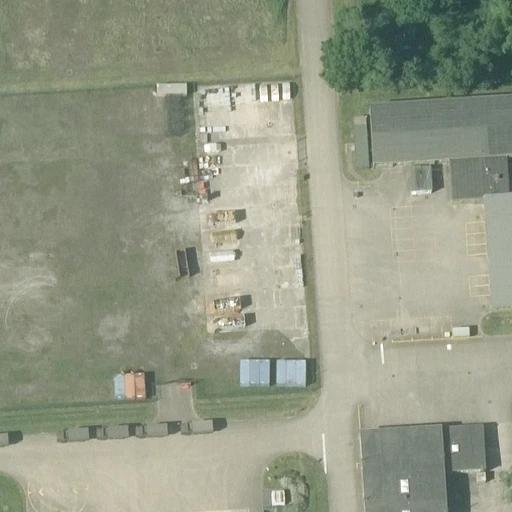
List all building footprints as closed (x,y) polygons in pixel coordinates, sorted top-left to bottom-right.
[(511,315),(511,202),(509,203),(507,166),(511,165),(511,104),(368,113),(372,174),(408,171),(410,199),(431,197),(430,172),(448,170),(450,206),(483,204),(490,317),(511,315)] [(236,387),(265,386),(264,362),(235,363),(236,387)] [(271,363),(271,387),(301,387),(302,363),(271,363)] [(119,377),(121,400),(141,399),(140,376),(119,377)] [(482,427),(360,433),(363,511),(446,511),(444,476),(485,474),(482,427)]
